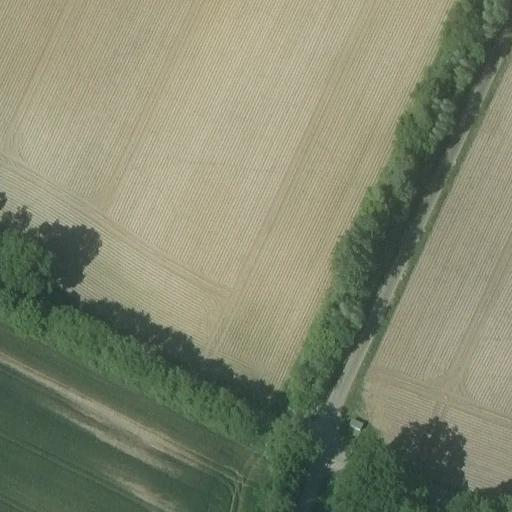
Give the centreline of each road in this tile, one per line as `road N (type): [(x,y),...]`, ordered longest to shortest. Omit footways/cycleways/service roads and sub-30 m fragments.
road 1 (unclassified): [(501,0),(316,454)]
road 2 (unclassified): [(0,287),(316,454)]
road 3 (unclassified): [(316,454),(474,511)]
